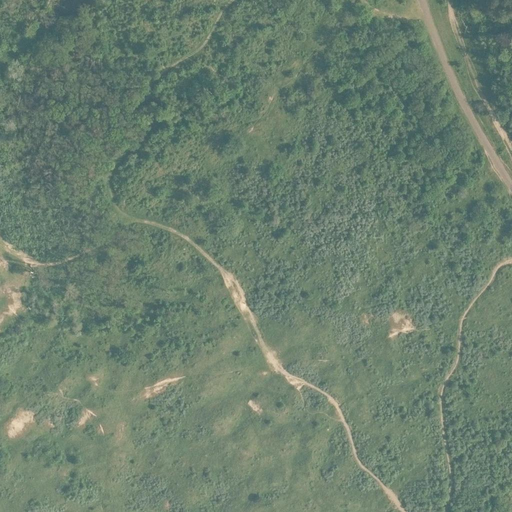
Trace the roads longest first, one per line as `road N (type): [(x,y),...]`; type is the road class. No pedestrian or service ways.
road 1 (unknown): [(444,511),(450,482),(442,383),(457,361),(469,305),(511,260)]
road 2 (unknown): [(511,145),(466,59),(448,0)]
